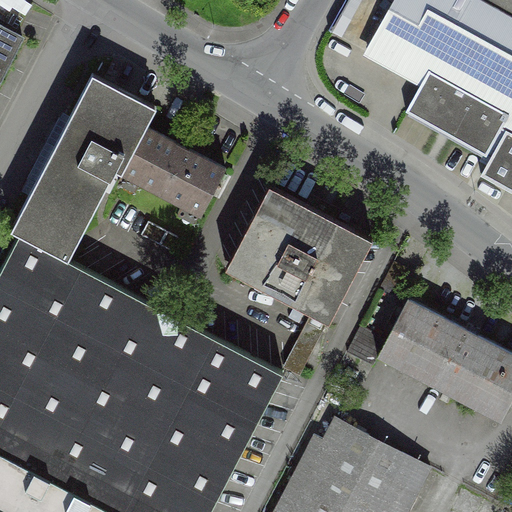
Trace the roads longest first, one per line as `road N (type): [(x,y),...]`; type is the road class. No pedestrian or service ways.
road 1 (residential): [(261,95),(365,159),(511,269)]
road 2 (residential): [(99,0),(261,95)]
